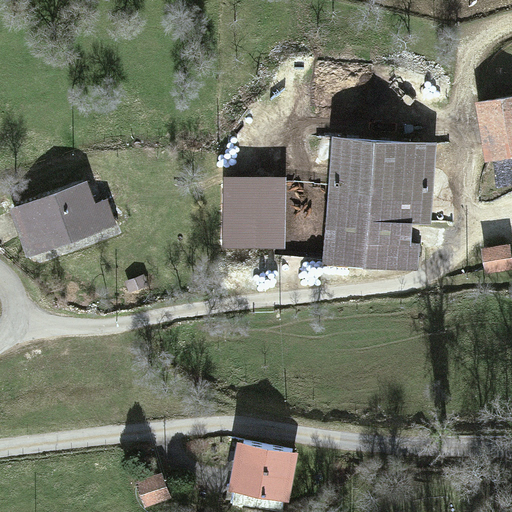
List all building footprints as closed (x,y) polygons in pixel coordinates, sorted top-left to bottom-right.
[(511,157),(511,100),(477,105),(484,161),(511,157)] [(330,136),(322,263),(417,270),(419,244),(410,244),(411,224),(433,226),(439,143),(330,136)] [(285,178),(222,177),(221,249),(284,250),(285,178)] [(92,187),(31,209),(47,252),(117,227),(109,205),(100,208),(92,187)] [(480,250),(484,272),(511,267),(508,245),(480,250)] [(241,442),(234,483),(291,494),(299,453),(241,442)] [(166,477),(141,484),(148,509),(172,502),(166,477)]
